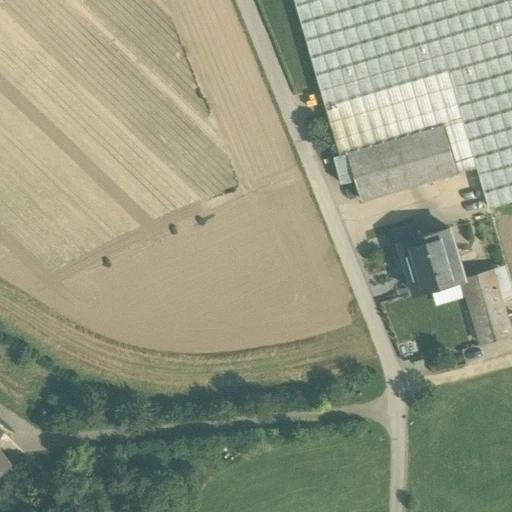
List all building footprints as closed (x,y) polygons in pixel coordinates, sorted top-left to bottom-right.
[(511,0),(295,0),(341,155),(348,152),(444,125),(458,172),(477,167),(489,207),(511,200),(511,0)] [(444,125),(348,152),(362,200),(458,172),(444,125)] [(511,200),(489,207),(511,284),(511,200)] [(414,225),(390,232),(395,246),(401,244),(401,243),(418,238),(414,225)] [(418,238),(401,243),(401,244),(407,265),(413,263),(421,290),(415,291),(416,293),(465,278),(465,277),(461,278),(453,251),(457,250),(451,229),(418,238)] [(492,271),(464,279),(483,344),(511,336),(492,271)] [(52,417),(42,419),(44,429),(54,427),(52,417)] [(1,453),(0,453),(0,473),(10,465),(1,453)]
